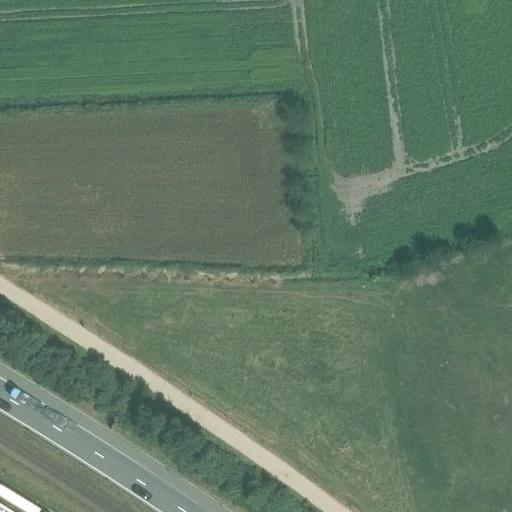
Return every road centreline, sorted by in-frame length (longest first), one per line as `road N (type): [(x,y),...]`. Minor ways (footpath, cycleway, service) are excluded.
road 1 (track): [(333,511),(0,289)]
road 2 (motorway): [(184,511),(0,394)]
